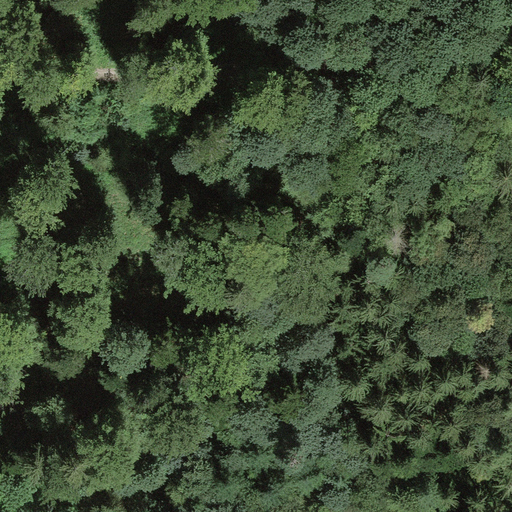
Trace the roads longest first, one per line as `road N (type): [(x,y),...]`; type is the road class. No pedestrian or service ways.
road 1 (track): [(0,484),(128,456),(511,331)]
road 2 (track): [(0,72),(244,68),(511,40)]
